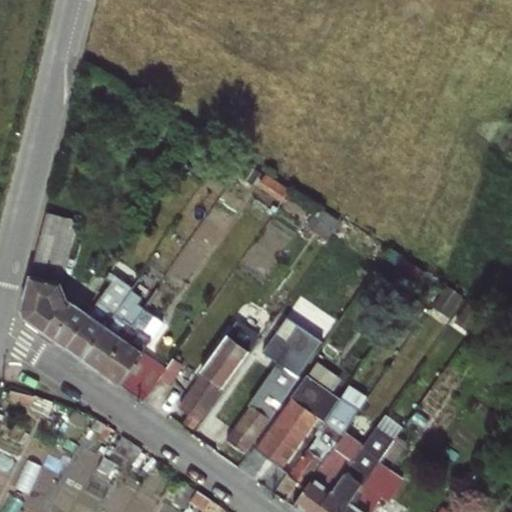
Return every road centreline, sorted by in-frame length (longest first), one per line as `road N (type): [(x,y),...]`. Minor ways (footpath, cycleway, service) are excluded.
road 1 (residential): [(0,334),(263,511)]
road 2 (tertiary): [(0,284),(70,0)]
